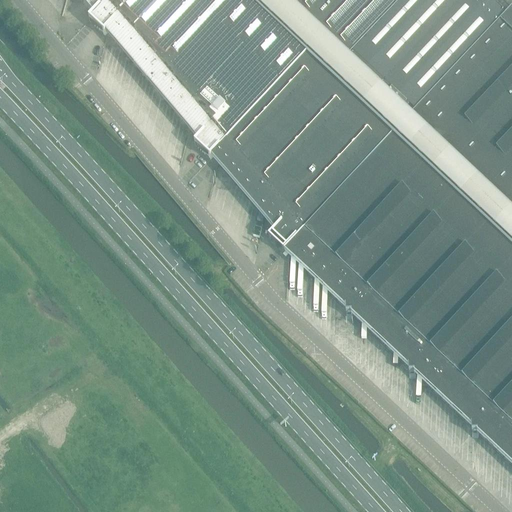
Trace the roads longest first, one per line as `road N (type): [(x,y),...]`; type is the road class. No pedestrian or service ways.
road 1 (unclassified): [(18,0),(258,279),(498,511)]
road 2 (secondary): [(400,511),(0,69)]
road 3 (secondary): [(0,99),(374,511)]
